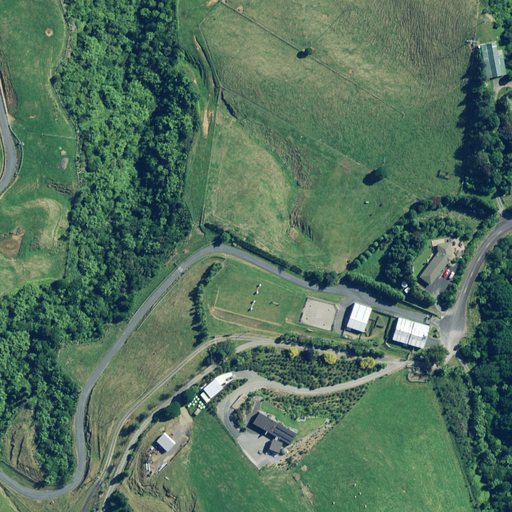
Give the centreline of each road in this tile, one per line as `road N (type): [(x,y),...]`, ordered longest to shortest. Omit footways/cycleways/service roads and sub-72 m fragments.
road 1 (track): [(102,511),(137,432),(237,349),(285,343),(434,364),(455,327)]
road 2 (unclassified): [(455,327),(479,259),(511,224)]
